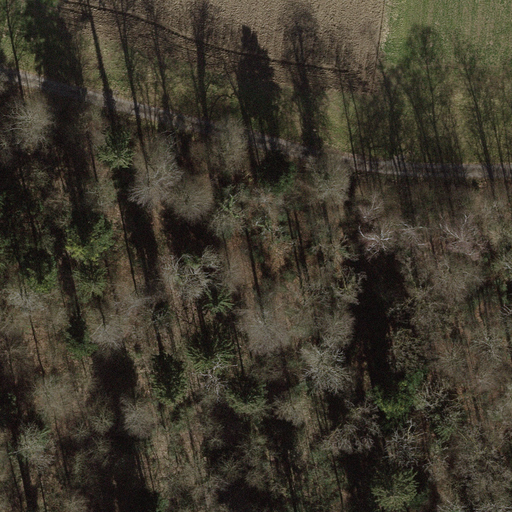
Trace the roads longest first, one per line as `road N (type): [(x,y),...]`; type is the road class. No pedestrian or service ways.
road 1 (track): [(0,72),(314,156),(511,170)]
road 2 (track): [(14,511),(42,450),(142,300),(236,135)]
